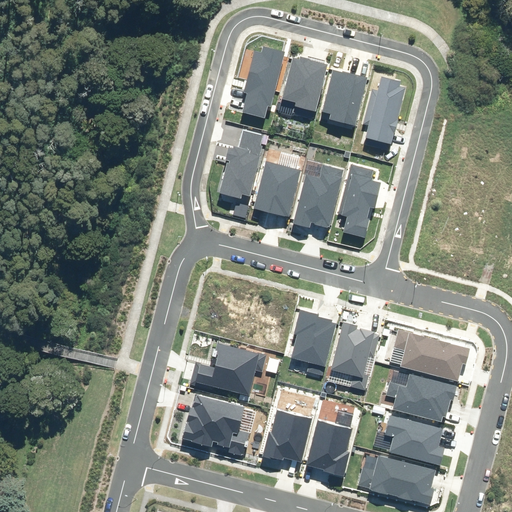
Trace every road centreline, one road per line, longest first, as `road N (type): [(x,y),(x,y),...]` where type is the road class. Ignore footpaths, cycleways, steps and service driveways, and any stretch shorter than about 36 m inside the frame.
road 1 (residential): [(199,242),(189,183),(229,36),(247,17),(262,16),(411,54),(431,75),(381,287)]
road 2 (residential): [(468,511),(506,360),(501,326),(477,311),(381,287)]
road 3 (residential): [(199,242),(182,261),(129,463)]
road 4 (residential): [(314,511),(129,463)]
road 5 (residential): [(381,287),(199,242)]
